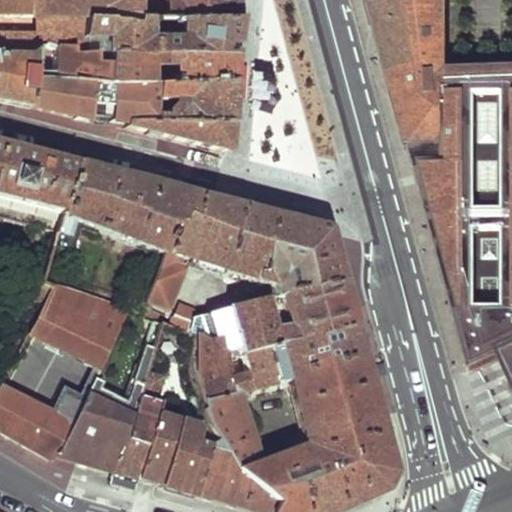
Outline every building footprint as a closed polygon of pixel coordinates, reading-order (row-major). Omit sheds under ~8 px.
[(0,0),(0,55),(38,55),(46,45),(55,50),(55,46),(74,48),(83,42),(86,21),(147,19),(172,19),(177,19),(186,19),(240,18),(238,0),(0,0)] [(511,0),(367,0),(407,147),(416,147),(511,142),(511,0)] [(83,42),(74,48),(73,51),(108,52),(235,58),(237,38),(240,18),(186,19),(187,37),(148,37),(147,19),(86,21),(83,42)] [(55,50),(54,80),(108,84),(108,52),(73,51),(74,48),(55,46),(55,50)] [(235,58),(108,52),(108,84),(144,84),(148,84),(148,67),(175,68),(176,80),(171,80),(170,84),(233,85),(234,72),(235,58)] [(0,55),(0,101),(9,103),(33,108),(35,80),(35,64),(39,64),(38,55),(0,55)] [(88,120),(89,106),(110,106),(109,120),(109,125),(145,125),(144,84),(108,84),(54,80),(35,80),(33,108),(64,116),(88,122),(88,120)] [(230,126),(232,106),(233,85),(170,84),(148,84),(144,84),(145,125),(230,126)] [(110,106),(89,106),(88,120),(109,120),(110,106)] [(145,125),(109,125),(168,140),(227,154),(230,126),(145,125)] [(511,142),(416,147),(417,168),(414,169),(426,213),(470,373),(489,361),(511,348),(511,142)] [(0,218),(55,231),(74,165),(22,152),(0,146),(0,218)] [(55,231),(49,249),(54,251),(67,255),(76,226),(164,258),(199,198),(137,182),(74,165),(55,231)] [(199,198),(164,258),(190,266),(221,275),(243,209),(221,203),(216,202),(199,198)] [(243,209),(221,275),(275,289),(281,299),(341,282),(335,259),(328,231),(285,220),(243,209)] [(151,324),(160,327),(163,316),(169,317),(190,266),(164,258),(140,320),(151,324)] [(281,299),(231,312),(242,357),(280,348),(274,327),(294,321),(299,343),(354,328),(348,306),(341,282),(281,299)] [(49,289),(41,285),(34,299),(42,304),(49,289)] [(47,460),(58,456),(93,380),(121,320),(124,315),(49,289),(42,304),(0,385),(0,433),(14,441),(47,460)] [(188,336),(193,324),(190,324),(194,315),(180,309),(170,330),(188,336)] [(232,471),(240,478),(250,486),(260,494),(272,502),(269,511),(339,511),(347,508),(384,492),(394,474),(374,402),(354,328),(299,343),(280,348),(242,357),(231,312),(195,321),(198,340),(188,336),(187,350),(187,365),(188,380),(191,396),(195,412),(201,429),(206,437),(213,449),(222,460),(232,471)] [(85,464),(112,473),(136,398),(144,375),(160,327),(151,324),(136,364),(132,363),(118,399),(95,389),(98,383),(93,380),(58,456),(85,464)] [(136,398),(155,403),(162,380),(144,375),(136,398)] [(126,477),(140,481),(158,418),(161,405),(155,403),(136,398),(112,473),(126,477)] [(248,511),(269,511),(272,502),(260,494),(250,486),(240,478),(232,471),(222,460),(213,449),(209,452),(196,447),(199,437),(194,430),(158,418),(140,481),(161,487),(161,488),(195,498),(196,496),(204,499),(248,511)]
